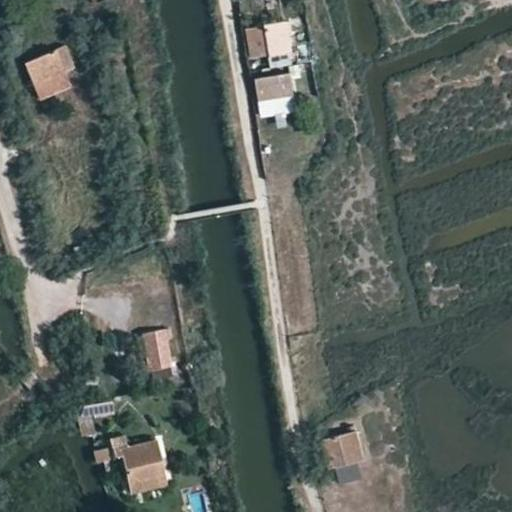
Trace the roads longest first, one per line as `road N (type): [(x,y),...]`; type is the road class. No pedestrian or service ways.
road 1 (track): [(302,460),(261,205)]
road 2 (track): [(261,205),(221,0)]
road 3 (track): [(33,304),(0,187)]
